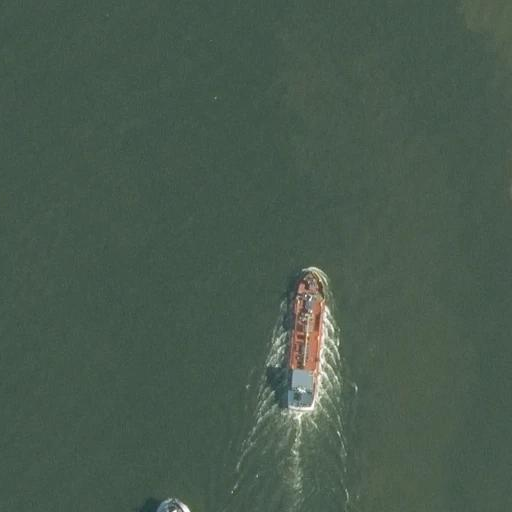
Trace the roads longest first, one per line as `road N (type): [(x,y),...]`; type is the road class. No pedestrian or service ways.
road 1 (primary): [(511,464),(0,457)]
road 2 (primary): [(0,499),(511,506)]
